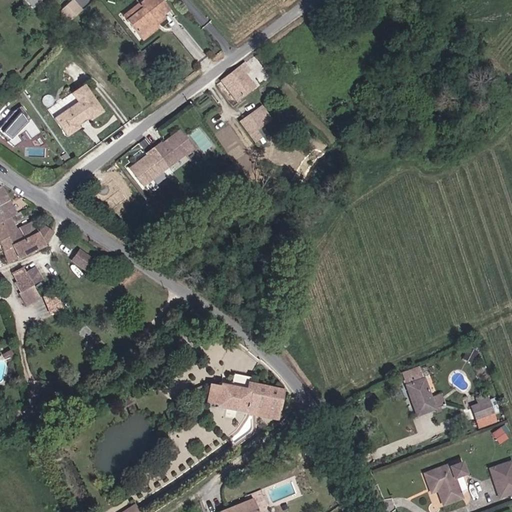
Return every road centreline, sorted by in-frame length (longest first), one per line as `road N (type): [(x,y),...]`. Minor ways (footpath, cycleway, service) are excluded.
road 1 (unclassified): [(47,202),(254,341),(307,396),(364,511)]
road 2 (unclassified): [(309,0),(47,202)]
road 3 (unknown): [(180,291),(102,365),(62,383),(40,377),(16,308)]
road 4 (track): [(316,415),(399,360),(511,314)]
